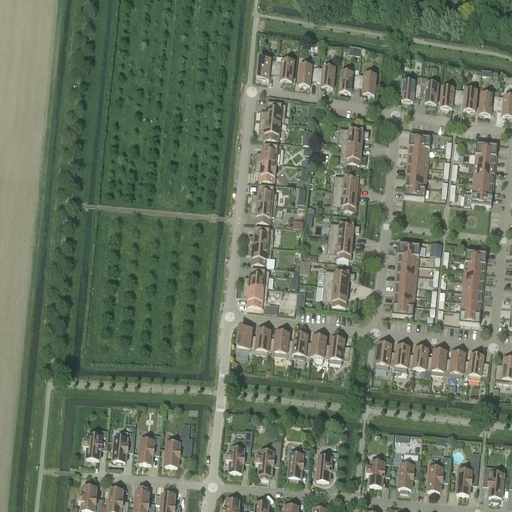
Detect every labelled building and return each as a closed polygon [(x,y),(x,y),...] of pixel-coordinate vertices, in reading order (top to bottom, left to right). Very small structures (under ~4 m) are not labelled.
[(442,16),(439,29),(449,31),(452,18),(442,16)] [(351,49),(350,57),(361,58),(362,50),(351,49)] [(275,78),(277,59),(259,57),(259,62),(257,82),(269,83),(269,77),(275,78)] [(277,59),(275,78),(281,78),(280,84),(292,86),(294,66),(294,61),(277,59)] [(316,85),(318,71),(312,70),(312,66),(301,65),(298,89),(310,90),(310,84),(316,85)] [(318,71),(316,85),(322,85),(321,91),(333,92),(335,72),(324,71),(318,71)] [(357,91),(359,78),(359,74),(342,72),(341,76),(339,96),(351,97),(352,91),(357,91)] [(359,78),(357,91),(363,92),(363,98),(374,99),(376,79),(365,78),(359,78)] [(403,85),(401,105),(413,106),(414,100),(419,101),(421,87),(421,80),(404,78),(403,85)] [(421,87),(419,101),(425,101),(425,107),(436,108),(438,88),(432,88),(433,81),(421,80),(421,87)] [(458,107),(460,93),(454,93),(454,92),(442,91),(440,111),(452,113),(452,106),(458,107)] [(460,93),(458,107),(464,108),(463,114),(475,115),(477,95),(465,94),(460,93)] [(497,113),(499,100),(498,100),(499,95),(481,93),(479,118),(491,119),(491,113),(497,113)] [(499,100),(497,113),(503,114),(502,120),(511,121),(511,100),(504,100),(499,100)] [(261,114),(260,124),(280,126),(284,127),(286,108),(267,106),(267,115),(261,114)] [(280,126),(260,124),(259,133),(265,134),(264,143),(278,144),(280,126)] [(342,148),(362,150),(362,141),(368,141),(369,135),(339,132),(337,148),(342,148)] [(410,139),(409,149),(429,151),(431,141),(410,139)] [(476,157),(496,159),(497,149),(477,146),(476,157)] [(276,167),(276,168),(280,168),(282,149),(263,148),(262,156),(256,156),(255,165),(276,167)] [(342,148),(340,163),(346,164),(346,167),(366,169),(367,160),(361,160),(362,150),(342,148)] [(429,151),(409,149),(408,159),(428,161),(429,151)] [(476,157),(475,167),(495,169),(496,159),(476,157)] [(428,161),(408,159),(407,169),(427,171),(428,161)] [(276,167),(255,165),(255,175),(261,176),(260,184),(274,186),(276,168),(276,167)] [(495,169),(475,167),(474,177),(494,179),(495,169)] [(407,169),(406,180),(426,182),(427,171),(407,169)] [(494,179),(474,177),(473,187),(493,189),(494,179)] [(334,179),(333,195),(357,197),(358,188),(364,189),(364,182),(334,179)] [(426,182),(406,180),(405,190),(425,192),(426,182)] [(473,187),(472,198),(492,200),(493,189),(473,187)] [(252,197),(251,207),(276,209),(277,197),(273,197),(274,191),(259,189),(258,198),(252,197)] [(425,192),(405,190),(404,200),(424,202),(425,192)] [(304,210),(306,194),(299,193),(298,209),(304,210)] [(357,197),(333,195),(331,210),(341,211),(341,214),(355,215),(357,197)] [(492,200),(472,198),(471,208),(491,210),(492,200)] [(276,209),(251,207),(250,217),(256,217),(255,226),(270,227),(271,220),(275,220),(276,209)] [(303,225),(294,224),(293,232),(302,233),(303,225)] [(328,242),(352,244),(353,236),(359,236),(360,230),(330,227),(328,242)] [(248,239),(247,249),(272,251),(274,233),(255,231),(254,240),(248,239)] [(352,244),(328,242),(327,257),(337,258),(336,261),(350,263),(352,244)] [(432,246),(430,260),(436,261),(440,261),(441,254),(441,248),(432,246)] [(399,247),(398,257),(419,259),(420,249),(399,247)] [(272,251),(247,249),(246,258),(252,259),(251,268),(266,269),(267,262),(271,262),(272,251)] [(466,254),(465,265),(486,267),(487,256),(466,254)] [(419,259),(398,257),(397,267),(418,269),(419,259)] [(309,266),(301,265),(301,273),(305,273),(308,271),(309,266)] [(465,265),(464,275),(485,277),(486,267),(465,265)] [(418,269),(397,267),(396,277),(417,279),(418,269)] [(243,290),(268,293),(270,274),(251,272),(250,281),(244,281),(243,290)] [(325,274),(323,290),(348,292),(348,283),(354,284),(355,277),(325,274)] [(485,277),(464,275),(463,285),(484,287),(485,277)] [(396,277),(395,288),(416,290),(417,279),(396,277)] [(463,285),(462,295),(483,297),(484,287),(463,285)] [(395,288),(394,298),(415,300),(416,290),(395,288)] [(268,293),(243,290),(242,300),(248,300),(247,309),(262,311),(263,303),(267,304),(268,293)] [(348,292),(323,290),(322,305),(332,306),(332,309),(346,310),(348,292)] [(298,295),(297,309),(305,309),(306,295),(298,295)] [(483,297),(462,295),(461,305),(482,307),(483,297)] [(415,300),(394,298),(393,308),(414,310),(415,300)] [(461,305),(460,315),(481,318),(482,307),(461,305)] [(414,310),(393,308),(392,318),(413,320),(414,310)] [(481,318),(460,315),(459,326),(480,328),(481,318)] [(257,339),(251,339),(252,333),(239,331),(237,355),(249,357),(249,356),(255,357),(257,339)] [(258,333),(257,339),(255,357),(268,359),(268,355),(274,355),(276,342),(270,341),(271,335),(258,333)] [(274,355),(273,360),(286,361),(292,362),(294,344),(288,343),(289,337),(276,336),(276,342),(274,355)] [(295,338),(294,344),(292,362),(305,363),(305,359),(311,360),(313,346),(307,345),(308,339),(295,338)] [(313,340),(313,346),(311,360),(324,361),(329,362),(330,362),(331,348),(325,348),(326,341),(313,340)] [(330,362),(329,362),(329,366),(342,368),(342,363),(348,364),(350,350),(344,350),(345,344),(332,342),(331,348),(330,362)] [(396,356),(390,355),(391,349),(378,348),(375,372),(388,373),(389,369),(394,369),(395,369),(396,356)] [(395,369),(394,369),(394,374),(407,375),(407,371),(413,372),(415,358),(409,357),(410,351),(397,350),(396,356),(395,369)] [(415,352),(415,358),(413,372),(426,373),(431,374),(432,374),(433,360),(427,359),(428,353),(415,352)] [(432,374),(431,374),(431,378),(444,379),(449,380),(450,380),(452,362),(451,362),(446,362),(447,356),(434,354),(433,360),(432,374)] [(452,356),(451,362),(452,362),(450,380),(462,382),(463,377),(468,378),(469,378),(470,365),(470,364),(464,364),(465,358),(452,356)] [(469,378),(468,378),(468,382),(481,384),(481,380),(487,380),(489,367),(483,366),(483,360),(471,358),(470,364),(470,365),(469,378)] [(511,387),(511,363),(504,362),(503,368),(497,368),(495,385),(501,386),(511,387)] [(84,445),(83,452),(87,452),(86,462),(99,464),(100,453),(101,453),(102,447),(107,447),(107,448),(108,448),(109,434),(97,433),(97,439),(89,438),(88,445),(84,445)] [(115,441),(113,465),(125,466),(126,456),(128,456),(128,449),(133,450),(134,450),(135,437),(125,436),(118,435),(117,441),(115,441)] [(256,462),(256,468),(260,469),(259,479),(261,479),(261,483),(269,484),(269,480),(271,480),(272,470),(274,470),(274,464),(280,464),(282,445),(282,438),(277,437),(276,445),(275,444),(268,454),(261,454),(260,462),(256,462)] [(141,443),(139,467),(151,469),(152,458),(154,458),(154,452),(159,452),(159,453),(160,453),(161,439),(151,438),(144,438),(143,444),(141,443)] [(227,459),(226,465),(230,466),(229,476),(242,477),(243,467),(244,467),(245,460),(250,461),(252,438),(244,438),(243,447),(235,446),(234,452),(231,452),(231,459),(227,459)] [(167,446),(165,470),(178,471),(178,461),(180,461),(181,454),(186,455),(185,455),(186,455),(191,455),(191,456),(193,442),(176,440),(175,447),(167,446)] [(290,458),(288,482),(290,482),(290,486),(298,486),(298,483),(301,483),(302,473),(303,473),(304,466),(309,467),(311,453),(293,452),(293,458),(290,458)] [(319,460),(317,484),(329,485),(330,475),(331,475),(332,469),(337,469),(337,470),(338,470),(339,456),(322,455),(321,460),(319,460)] [(367,472),(366,479),(370,479),(369,489),(382,490),(383,480),(384,480),(385,474),(390,474),(390,475),(392,461),(380,460),(379,466),(371,465),(371,472),(367,472)] [(430,471),(427,495),(440,496),(441,486),(442,486),(443,479),(448,480),(449,480),(450,467),(450,461),(443,460),(439,465),(430,464),(430,471)] [(400,468),(398,492),(400,492),(400,496),(408,497),(408,493),(411,493),(412,483),(413,483),(414,477),(419,477),(420,470),(421,464),(403,462),(403,468),(400,468)] [(459,467),(456,498),(469,499),(470,489),(471,489),(472,482),(477,483),(479,469),(459,467)] [(485,470),(483,484),(484,484),(484,483),(489,484),(488,490),(490,490),(489,501),(491,501),(491,505),(499,505),(499,502),(501,502),(504,478),(492,477),(492,471),(485,470)] [(79,500),(78,507),(82,507),(81,511),(101,511),(102,508),(101,508),(101,509),(96,508),(97,502),(95,501),(96,491),(94,491),(94,487),(86,486),(86,490),(84,490),(83,500),(79,500)] [(136,495),(134,511),(148,511),(149,507),(148,506),(149,496),(146,496),(147,492),(139,491),(138,495),(136,495)] [(110,493),(108,511),(127,511),(128,511),(127,511),(122,511),(123,504),(122,504),(123,494),(110,493)] [(162,498),(160,511),(175,511),(175,509),(174,509),(175,499),(173,499),(173,495),(165,494),(165,498),(162,498)] [(238,511),(239,505),(237,505),(237,501),(229,500),(229,504),(226,504),(225,511),(238,511)]
